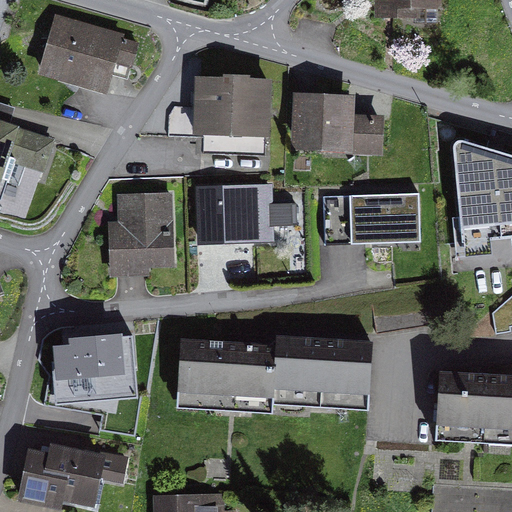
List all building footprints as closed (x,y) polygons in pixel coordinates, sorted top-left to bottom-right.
[(422,0),(366,0),(365,21),(400,23),(401,9),(422,9),(422,0)] [(127,44),(45,23),(30,78),(90,94),(97,67),(119,73),(127,44)] [(250,87),(181,84),(179,137),(248,140),(250,87)] [(334,103),(280,100),(277,150),(360,155),(362,124),(333,122),(334,103)] [(42,143),(0,129),(0,160),(32,171),(42,143)] [(511,157),(464,143),(460,143),(456,144),(453,146),(452,150),(463,257),(491,257),(491,244),(511,241),(511,157)] [(206,145),(206,154),(266,154),(266,145),(206,145)] [(267,191),(188,192),(189,249),(280,248),(280,205),(267,205),(267,191)] [(159,268),(159,203),(112,203),(112,229),(99,229),(99,279),(130,279),(130,268),(159,268)] [(413,249),(413,203),(318,204),(319,250),(413,249)] [(439,294),(370,306),(375,336),(444,324),(439,294)] [(511,297),(493,314),(496,335),(510,332),(509,328),(511,327),(511,297)] [(372,345),(276,339),(276,348),(273,407),(367,414),(372,345)] [(130,389),(126,340),(60,347),(45,419),(91,427),(99,391),(130,389)] [(276,348),(181,341),(177,411),(273,416),(273,407),(276,348)] [(511,378),(441,374),(438,444),(511,450),(511,378)] [(49,454),(29,450),(18,504),(56,511),(61,511),(64,506),(95,511),(101,484),(125,487),(129,458),(101,452),(100,456),(51,445),(49,454)] [(511,511),(511,491),(434,486),(431,511),(511,511)] [(234,511),(235,495),(153,497),(153,511),(234,511)]
